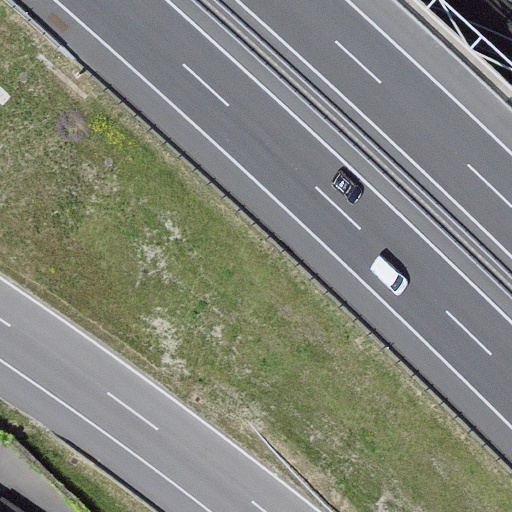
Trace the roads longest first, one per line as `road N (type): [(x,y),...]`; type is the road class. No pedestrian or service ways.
road 1 (motorway): [(110,0),(511,377)]
road 2 (motorway): [(0,321),(258,511)]
road 3 (motorway): [(511,201),(294,0)]
